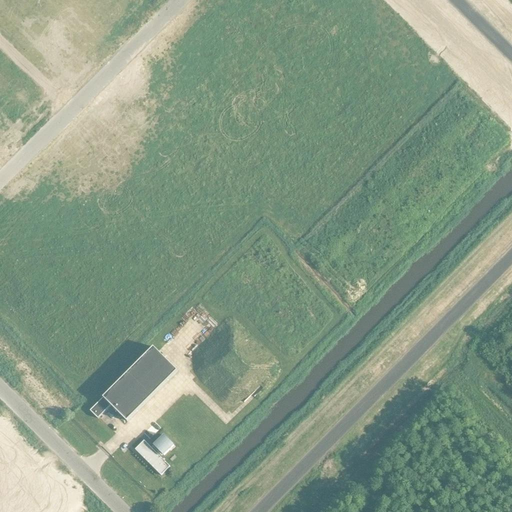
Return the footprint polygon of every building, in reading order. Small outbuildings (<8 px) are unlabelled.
[(111,201),(62,251),(133,323),(182,273),(111,201)] [(213,295),(235,318),(264,289),(242,267),(213,295)] [(104,389),(109,394),(88,414),(112,438),(176,374),(152,350),(138,365),(133,360),(104,389)] [(217,387),(206,399),(225,417),(236,406),(217,387)] [(158,454),(162,459),(172,449),(163,439),(150,451),(156,457),(158,454)] [(150,451),(143,444),(134,453),(160,479),(169,470),(156,457),(150,451)]
